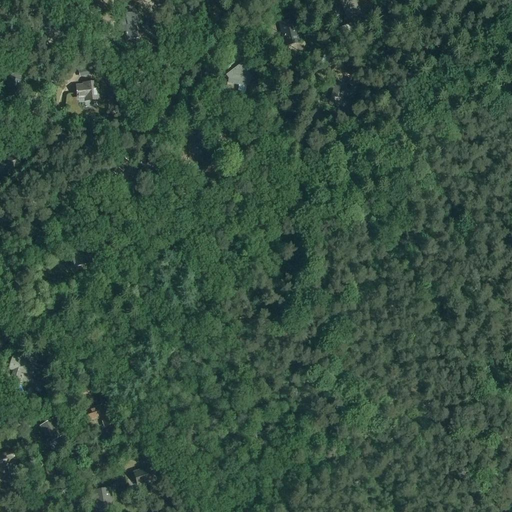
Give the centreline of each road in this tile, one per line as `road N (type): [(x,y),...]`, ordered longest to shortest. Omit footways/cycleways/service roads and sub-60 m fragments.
road 1 (track): [(0,201),(85,130),(152,128),(205,39),(252,0)]
road 2 (track): [(511,399),(396,244),(343,141)]
road 3 (track): [(78,511),(89,456),(66,397),(70,350),(38,301),(0,276)]
